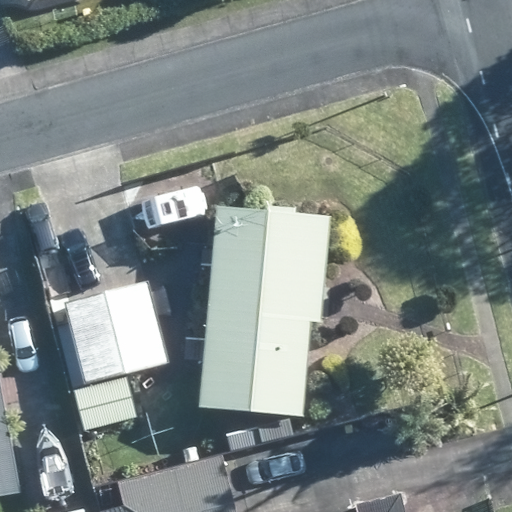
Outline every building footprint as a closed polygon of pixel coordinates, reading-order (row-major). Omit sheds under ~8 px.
[(338,317),(340,292),(346,218),(236,209),(225,339),(224,361),(219,410),(319,419),(326,323),(338,325),(338,317)] [(182,362),(181,359),(179,347),(163,284),(81,307),(83,316),(103,387),(109,412),(137,405),(136,399),(129,377),(167,367),(182,362)] [(0,500),(29,495),(38,494),(4,313),(0,313),(0,500)] [(248,511),(234,457),(134,484),(141,507),(125,511),(248,511)] [(420,511),(418,499),(377,509),(378,511),(420,511)]
